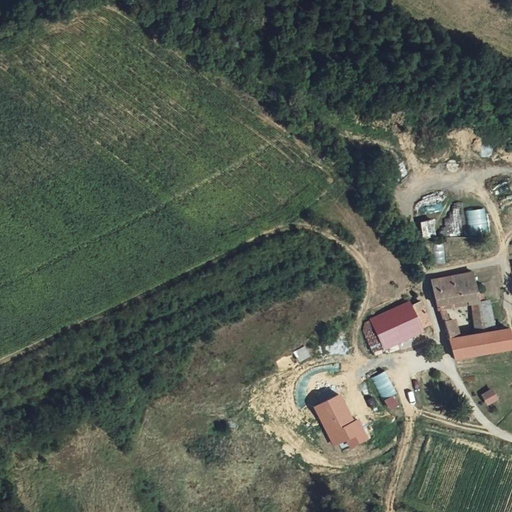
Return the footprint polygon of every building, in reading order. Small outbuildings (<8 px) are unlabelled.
[(484,208),(465,210),(467,234),(486,233),(484,208)] [(488,280),(486,270),(463,273),(464,282),(488,280)] [(441,276),(446,299),(482,297),(489,297),(490,301),(495,301),(494,289),(488,289),(488,280),(464,282),(463,273),(441,276)] [(484,330),(492,329),(491,314),(490,301),(489,297),(482,297),(484,330)] [(412,305),(410,301),(370,318),(385,350),(425,332),(423,329),(433,324),(422,301),(412,305)] [(499,328),(492,329),(484,330),(467,331),(466,330),(464,316),(453,316),(461,353),(511,348),(511,345),(508,328),(499,328)] [(304,346),(293,352),(299,362),(309,356),(304,346)] [(383,401),(385,400),(390,409),(398,404),(394,395),(397,394),(386,371),(372,378),(383,401)] [(334,444),(346,438),(351,447),(368,438),(358,421),(354,423),(340,395),(315,408),(334,444)]
